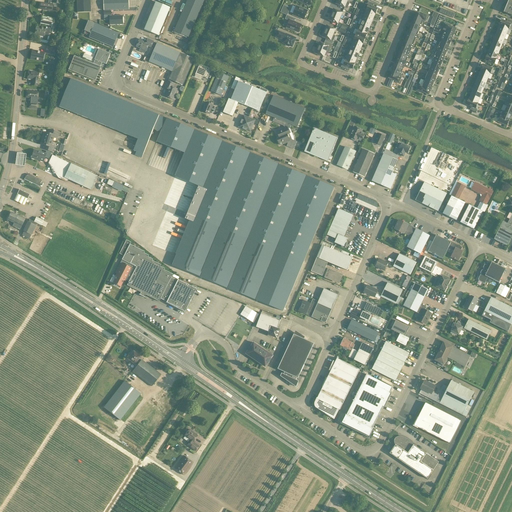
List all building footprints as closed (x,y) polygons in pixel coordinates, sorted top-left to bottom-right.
[(39,9),(51,11),(53,1),(48,0),(48,4),(41,3),(39,9)] [(91,12),(90,0),(76,0),(77,13),(91,12)] [(103,0),(104,10),(129,10),(128,0),(103,0)] [(188,37),(204,0),(187,0),(174,31),(188,37)] [(337,1),(336,4),(348,8),(350,3),(349,2),(347,2),(342,0),(336,0),(336,1),(337,1)] [(368,5),(366,10),(367,10),(376,14),(378,9),(373,7),(374,4),(368,1),(367,4),(368,5)] [(158,36),(170,8),(160,4),(156,2),(144,30),(158,36)] [(287,15),(290,8),(284,5),(281,13),(287,15)] [(293,14),(304,19),(305,16),(306,16),(307,14),(306,13),(307,11),(296,7),(293,14)] [(455,14),(441,8),(439,12),(453,18),(455,14)] [(332,11),(331,14),(340,18),(343,12),(334,9),(333,11),(332,11)] [(367,10),(365,15),(366,16),(374,19),(376,14),(367,10)] [(423,15),(416,12),(413,18),(423,22),(425,23),(426,19),(427,20),(428,16),(423,14),(423,15)] [(330,17),(329,20),(338,24),(340,18),(331,14),(329,17),(330,17)] [(287,15),(285,19),(289,21),(286,28),(298,32),(299,32),(301,29),(300,29),(302,25),(292,21),(293,18),(287,15)] [(365,15),(363,20),(371,24),(374,19),(366,16),(365,15)] [(55,27),(56,19),(54,19),(54,18),(52,18),(47,17),(46,17),(41,16),(40,24),(52,27),(52,26),(54,27),(55,27)] [(123,16),(110,16),(110,25),(123,24),(123,16)] [(421,27),(423,22),(413,18),(411,23),(421,27)] [(502,19),(500,26),(508,29),(509,29),(511,30),(511,29),(511,21),(508,19),(507,21),(502,19)] [(363,20),(360,25),(369,29),(371,24),(363,20)] [(89,21),(85,31),(91,33),(95,24),(89,21)] [(419,32),(421,27),(411,23),(409,28),(419,32)] [(443,30),(444,31),(454,35),(456,29),(450,26),(450,25),(445,23),(443,27),(444,27),(443,30)] [(91,33),(89,38),(113,48),(119,34),(95,24),(91,33)] [(339,32),(345,33),(347,26),(341,24),(339,32)] [(325,27),(324,31),(326,32),(333,35),(335,29),(327,25),(326,28),(325,27)] [(360,25),(358,30),(367,34),(369,29),(360,25)] [(36,27),(34,36),(41,37),(41,40),(40,42),(47,44),(48,41),(50,33),(53,34),(54,27),(52,26),(52,27),(52,28),(48,28),(48,30),(36,27)] [(508,29),(500,26),(497,31),(506,34),(508,29)] [(417,37),(419,32),(409,28),(407,33),(417,37)] [(358,30),(356,35),(363,38),(365,39),(367,34),(358,30)] [(278,31),(276,35),(284,39),(282,43),(285,44),(285,45),(289,47),(290,46),(292,47),(295,41),(292,40),(293,37),(286,34),(278,31)] [(323,34),(322,37),(326,39),(325,41),(332,44),(335,36),(333,35),(326,32),(324,31),(323,34)] [(442,36),(452,40),(454,35),(444,31),(442,36)] [(497,31),(495,36),(504,39),(506,34),(497,31)] [(415,42),(417,37),(407,33),(405,38),(415,42)] [(356,35),(354,40),(361,43),(363,44),(365,39),(363,38),(356,35)] [(440,41),(450,45),(452,40),(442,36),(440,41)] [(502,44),(504,39),(495,36),(493,41),(502,44)] [(413,47),(415,42),(405,38),(403,43),(413,47)] [(148,39),(146,42),(139,39),(136,47),(146,51),(148,46),(151,47),(153,42),(148,39)] [(354,40),(352,45),(355,47),(361,49),(363,44),(361,43),(354,40)] [(318,44),(317,48),(319,49),(326,51),(329,53),(331,47),(332,44),(325,41),(324,44),(320,42),(319,44),(318,44)] [(438,46),(448,50),(450,45),(440,41),(438,46)] [(493,41),(491,46),(500,49),(502,44),(493,41)] [(180,53),(160,44),(157,43),(149,62),(160,66),(172,72),(169,79),(183,85),(194,59),(180,53)] [(411,51),(413,47),(403,43),(401,47),(411,51)] [(352,45),(350,50),(357,53),(359,54),(361,49),(355,47),(352,45)] [(436,51),(446,55),(448,50),(438,46),(436,51)] [(498,54),(500,49),(491,46),(489,51),(498,54)] [(409,56),(411,51),(401,47),(399,52),(409,56)] [(316,51),(315,53),(324,57),(326,51),(319,49),(317,48),(316,50),(316,51)] [(101,67),(100,66),(102,63),(106,64),(110,53),(99,49),(94,59),(95,60),(93,64),(74,56),(69,70),(95,81),(101,67)] [(350,50),(348,55),(354,58),(357,59),(359,54),(357,53),(350,50)] [(45,53),(31,51),(30,60),(43,62),(45,53)] [(434,56),(443,60),(446,55),(436,51),(434,56)] [(487,55),(496,59),(498,54),(489,51),(487,55)] [(409,56),(399,52),(397,57),(407,61),(409,56)] [(348,55),(346,60),(347,61),(355,64),(357,59),(354,58),(348,55)] [(487,55),(485,60),(494,64),(496,59),(487,55)] [(432,60),(441,64),(443,60),(434,56),(432,60)] [(404,66),(407,61),(397,57),(395,62),(404,66)] [(342,64),(341,67),(346,70),(348,71),(350,68),(353,69),(355,64),(347,61),(346,60),(345,60),(343,65),(342,64)] [(430,65),(439,69),(441,64),(432,60),(430,65)] [(404,66),(395,62),(393,67),(402,71),(404,66)] [(141,64),(136,77),(139,78),(144,65),(141,64)] [(211,69),(199,64),(194,78),(201,81),(203,77),(205,79),(206,78),(207,77),(207,78),(208,77),(210,78),(211,76),(209,75),(211,69)] [(483,64),(481,70),(490,74),(493,68),(483,64)] [(428,70),(437,74),(439,69),(430,65),(428,70)] [(151,82),(154,69),(148,67),(145,80),(151,82)] [(400,76),(402,71),(393,67),(391,72),(400,76)] [(426,75),(435,79),(437,74),(428,70),(426,75)] [(487,79),(490,74),(481,70),(479,75),(487,79)] [(28,71),(27,79),(32,80),(31,85),(37,86),(38,81),(37,80),(38,76),(39,76),(40,76),(40,74),(39,73),(38,73),(32,72),(32,71),(30,71),(29,72),(28,71)] [(229,76),(218,72),(211,91),(221,95),(229,76)] [(388,78),(395,81),(395,82),(400,84),(401,80),(402,77),(400,76),(391,72),(388,78)] [(424,80),(433,84),(435,79),(426,75),(424,80)] [(485,84),(487,79),(479,75),(477,80),(485,84)] [(231,88),(235,90),(231,100),(229,99),(223,113),(232,116),(238,103),(259,111),(266,93),(267,90),(260,87),(259,90),(242,83),(243,80),(236,77),(231,88)] [(71,79),(59,107),(138,139),(133,150),(136,151),(135,155),(142,158),(153,129),(160,132),(161,132),(160,135),(157,142),(160,143),(185,153),(175,176),(198,186),(184,218),(189,220),(175,255),(176,255),(172,265),(283,311),(303,262),(334,187),(284,166),(278,164),(167,118),(166,118),(160,116),(159,115),(71,79)] [(422,85),(431,89),(433,84),(424,80),(422,85)] [(485,84),(477,80),(475,85),(483,88),(485,84)] [(173,99),(177,89),(172,87),(174,84),(168,81),(165,88),(169,89),(166,96),(173,99)] [(418,87),(416,91),(422,93),(422,92),(429,95),(431,89),(422,85),(420,84),(419,88),(418,87)] [(481,93),(483,88),(475,85),(473,90),(481,93)] [(473,90),(471,95),(479,98),(481,99),(484,94),(481,93),(473,90)] [(26,91),(25,98),(30,98),(30,102),(37,102),(38,92),(26,91)] [(284,128),(287,128),(288,128),(290,129),(291,125),(297,127),(305,109),(274,95),(266,114),(285,122),(284,126),(284,128)] [(477,103),(479,98),(471,95),(469,100),(477,103)] [(477,103),(469,100),(468,100),(466,105),(473,108),(471,111),(477,113),(478,110),(475,109),(477,104),(477,103)] [(210,104),(206,102),(202,111),(209,114),(213,103),(211,102),(210,104)] [(502,111),(511,115),(511,114),(511,112),(511,108),(506,106),(504,111),(502,111)] [(502,111),(500,116),(509,120),(511,115),(502,111)] [(243,116),(238,127),(250,132),(255,120),(243,116)] [(500,116),(498,122),(507,126),(509,120),(500,116)] [(358,139),(362,141),(365,134),(361,132),(362,130),(354,127),(353,130),(352,130),(351,130),(350,131),(349,133),(349,134),(350,135),(350,136),(349,138),(357,141),(358,139)] [(276,131),(279,138),(287,135),(289,134),(287,128),(284,128),(276,131)] [(328,161),(337,138),(314,129),(304,152),(328,161)] [(44,132),(42,138),(52,141),(53,137),(57,138),(58,133),(51,130),(49,134),(44,132)] [(279,138),(277,139),(279,145),(284,143),(287,142),(288,144),(287,147),(294,149),(297,142),(294,141),(294,137),(292,133),(289,134),(287,135),(279,138)] [(377,133),(376,137),(377,137),(374,143),(381,146),(385,136),(377,133)] [(52,152),(54,146),(51,145),(52,141),(42,138),(40,144),(46,146),(45,150),(52,152)] [(398,149),(399,150),(397,154),(403,156),(405,152),(407,153),(410,147),(401,143),(398,149)] [(337,165),(348,170),(356,152),(345,147),(337,165)] [(364,177),(374,154),(363,149),(353,172),(364,177)] [(378,167),(372,181),(390,189),(396,175),(392,173),(397,160),(391,158),(393,153),(385,150),(383,149),(381,153),(383,154),(378,167)] [(46,154),(34,150),(31,158),(43,162),(46,154)] [(17,155),(15,167),(24,168),(25,156),(17,155)] [(48,163),(58,178),(65,182),(67,181),(68,180),(91,190),(97,176),(52,155),(48,163)] [(442,181),(451,185),(457,171),(448,167),(442,181)] [(42,181),(29,174),(26,175),(24,179),(39,187),(42,181)] [(447,193),(424,182),(415,200),(438,211),(447,193)] [(456,221),(465,203),(458,199),(465,186),(457,182),(451,196),(442,214),(456,221)] [(474,183),(471,189),(483,195),(480,201),(486,204),(492,192),(474,183)] [(29,195),(19,190),(17,194),(14,201),(24,205),(27,199),(29,195)] [(482,211),(469,205),(460,223),(473,229),(482,211)] [(336,239),(334,243),(341,246),(344,247),(346,243),(345,243),(347,238),(344,237),(353,215),(338,209),(327,235),(336,239)] [(11,212),(7,220),(14,223),(12,226),(20,229),(25,219),(11,212)] [(503,221),(494,239),(496,240),(507,246),(511,236),(511,213),(507,224),(503,221)] [(22,231),(23,232),(22,235),(23,236),(22,237),(28,240),(29,238),(29,239),(31,235),(36,226),(35,225),(36,223),(41,226),(43,221),(36,217),(34,221),(30,219),(28,222),(27,222),(22,231)] [(416,229),(399,220),(394,229),(412,237),(407,247),(420,254),(429,236),(416,229)] [(462,251),(460,250),(462,247),(448,241),(436,235),(428,252),(443,259),(448,247),(454,250),(451,257),(458,261),(458,260),(459,261),(461,257),(460,257),(462,251)] [(130,242),(126,240),(119,254),(123,256),(119,264),(115,271),(117,272),(115,276),(116,277),(113,283),(120,287),(123,280),(124,281),(125,280),(128,282),(127,285),(140,292),(139,295),(138,294),(145,298),(145,297),(144,297),(145,295),(159,302),(160,299),(166,302),(166,303),(184,312),(196,289),(177,280),(171,277),(172,274),(163,270),(164,268),(160,266),(160,265),(151,260),(152,259),(147,257),(148,255),(143,253),(144,252),(129,244),(130,242)] [(322,245),(317,258),(322,260),(328,262),(348,270),(353,258),(322,245)] [(375,266),(378,267),(378,269),(381,269),(384,270),(386,267),(390,267),(390,268),(394,268),(395,267),(408,274),(410,275),(416,262),(399,254),(398,257),(394,265),(390,265),(390,264),(390,262),(385,262),(379,259),(376,264),(375,266)] [(435,276),(437,278),(432,287),(438,290),(439,288),(444,290),(446,286),(447,284),(449,280),(442,276),(440,275),(443,270),(435,266),(436,266),(436,264),(437,262),(425,256),(421,264),(419,267),(435,275),(435,276)] [(317,258),(311,271),(322,276),(323,276),(325,277),(339,283),(342,275),(328,269),(328,270),(325,269),(328,262),(322,260),(317,258)] [(481,270),(480,273),(480,274),(478,279),(478,280),(485,284),(488,277),(499,282),(505,269),(492,262),(491,263),(490,263),(487,264),(486,265),(485,264),(484,265),(483,267),(483,268),(483,270),(481,270)] [(402,286),(406,288),(411,278),(408,276),(402,286)] [(365,290),(364,292),(364,293),(364,294),(368,294),(374,297),(376,294),(381,296),(380,297),(396,304),(396,303),(398,304),(402,297),(399,296),(403,290),(387,283),(385,287),(375,287),(374,288),(367,285),(366,287),(365,287),(365,290)] [(425,324),(431,313),(424,310),(425,307),(420,305),(428,290),(414,283),(405,303),(403,302),(402,304),(404,305),(403,306),(420,314),(417,320),(425,324)] [(495,293),(505,298),(509,288),(500,284),(495,293)] [(324,289),(311,317),(324,323),(326,322),(338,295),(324,289)] [(466,302),(464,307),(472,311),(476,313),(479,307),(481,307),(483,302),(470,295),(468,300),(468,301),(466,302)] [(507,333),(511,322),(511,308),(491,298),(482,316),(491,320),(489,324),(507,333)] [(308,310),(313,313),(318,301),(313,299),(311,303),(303,300),(302,303),(302,304),(301,307),(300,307),(298,311),(306,314),(308,310)] [(380,326),(383,319),(372,314),(372,313),(377,316),(381,309),(367,302),(364,310),(365,310),(364,312),(363,311),(360,317),(368,321),(368,320),(380,326)] [(280,320),(261,313),(256,327),(270,332),(268,335),(277,338),(280,330),(277,329),(280,320)] [(466,325),(458,321),(456,324),(455,323),(455,324),(453,323),(452,327),(453,327),(451,331),(452,331),(451,333),(454,335),(456,333),(458,335),(461,330),(465,331),(466,329),(486,340),(491,331),(466,318),(465,322),(467,323),(466,325)] [(347,329),(376,343),(379,337),(377,336),(379,333),(352,320),(347,329)] [(395,322),(393,321),(390,326),(392,327),(391,330),(398,333),(396,337),(398,338),(396,341),(405,346),(409,338),(404,336),(409,327),(395,321),(395,322)] [(286,380),(289,381),(295,385),(296,378),(298,378),(314,344),(294,334),(278,369),(284,372),(282,376),(282,377),(283,376),(287,379),(286,380)] [(355,345),(352,343),(352,342),(344,338),(340,345),(342,346),(343,348),(346,349),(348,349),(351,351),(348,357),(350,358),(365,365),(373,348),(362,342),(358,351),(354,349),(353,349),(355,345)] [(409,353),(386,341),(372,369),(395,381),(409,353)] [(443,342),(435,360),(439,362),(437,365),(442,367),(443,364),(444,364),(444,363),(445,363),(446,362),(447,361),(447,359),(447,358),(465,366),(470,356),(452,347),(452,346),(443,342)] [(273,356),(253,343),(246,354),(265,367),(273,356)] [(133,352),(128,359),(134,364),(133,364),(135,366),(134,366),(135,367),(132,371),(151,386),(160,375),(141,360),(138,358),(140,357),(136,354),(134,352),(133,352)] [(360,370),(337,358),(335,362),(333,361),(329,370),(331,371),(329,375),(351,386),(360,370)] [(369,438),(374,428),(372,428),(383,407),(384,407),(391,393),(390,393),(393,387),(366,374),(346,415),(345,414),(340,424),(353,430),(356,432),(369,438)] [(323,387),(321,391),(343,402),(351,386),(329,375),(327,378),(326,377),(322,387),(323,387)] [(141,393),(124,381),(103,408),(120,420),(141,393)] [(447,387),(443,385),(438,395),(432,392),(435,386),(425,381),(420,389),(430,394),(428,398),(466,417),(470,407),(467,406),(474,392),(451,381),(447,387)] [(166,391),(174,397),(180,390),(173,383),(166,391)] [(339,410),(343,402),(321,391),(319,394),(317,399),(318,399),(317,401),(316,401),(315,402),(315,403),(315,404),(315,405),(315,406),(316,407),(317,408),(334,418),(338,409),(339,410)] [(415,425),(450,443),(461,421),(426,403),(415,425)] [(140,417),(141,424),(151,423),(149,407),(143,408),(144,413),(142,413),(142,416),(140,417)] [(187,445),(191,448),(195,451),(199,446),(194,442),(194,441),(193,440),(197,435),(189,429),(184,436),(191,441),(187,445)] [(394,443),(395,445),(389,453),(396,458),(397,456),(403,460),(402,462),(427,479),(439,462),(413,445),(411,442),(408,440),(405,438),(402,437),(398,437),(396,437),(395,438),(394,440),(394,442),(394,443)] [(193,463),(184,456),(174,469),(183,476),(193,463)]
